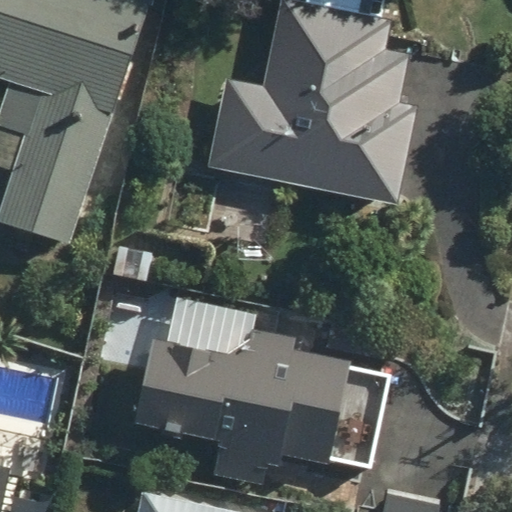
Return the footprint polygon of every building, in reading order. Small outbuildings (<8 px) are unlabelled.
[(0,0),(0,76),(16,81),(0,131),(0,180),(93,210),(158,0),(0,0)] [(287,0),(271,86),(230,78),(213,163),(408,200),(425,108),(409,105),(419,55),(388,49),(397,0),(287,0)] [(169,292),(135,424),(131,438),(198,456),(192,478),(286,503),(344,478),(386,489),(380,511),(444,511),(454,476),(430,470),(457,367),(169,292)] [(0,511),(8,511),(21,454),(0,449),(0,511)] [(265,511),(148,491),(144,511),(265,511)]
